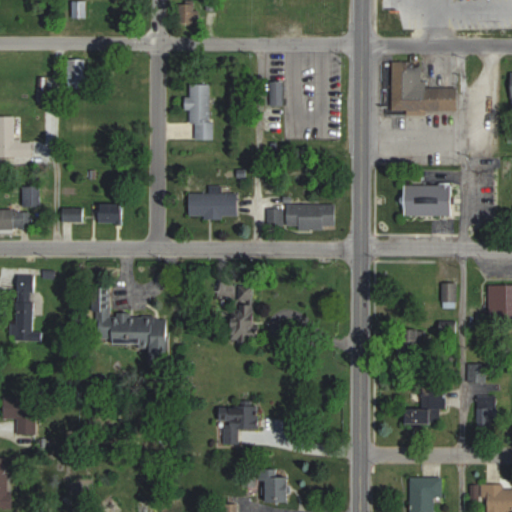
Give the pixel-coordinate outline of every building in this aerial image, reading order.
[(88,0),(74,0),(74,17),(88,17),(88,0)] [(126,18),(125,0),(91,0),(92,18),(126,18)] [(266,0),(266,14),(279,14),(278,0),(266,0)] [(334,4),(304,4),(304,24),(334,24),(334,4)] [(70,58),(70,86),(87,86),(87,58),(70,58)] [(394,112),(460,112),(460,87),(425,87),(425,61),(394,61),(394,112)] [(285,105),(285,82),(274,82),(274,105),(285,105)] [(193,83),(193,96),(189,96),(190,139),(215,139),(214,83),(193,83)] [(0,115),(0,159),(35,160),(35,141),(17,141),(17,115),(0,115)] [(455,216),(455,184),(408,184),(408,216),(455,216)] [(25,205),(43,205),(43,185),(25,185),(25,205)] [(212,192),(191,192),(192,217),(241,217),(241,192),(224,192),(224,185),(212,185),(212,192)] [(125,203),(100,203),(100,221),(125,221),(125,203)] [(288,203),(288,209),(274,208),(274,227),(338,228),(339,204),(288,203)] [(86,206),(65,206),(65,219),(86,219),(86,206)] [(0,228),(32,228),(32,208),(0,208),(0,228)] [(16,339),(45,340),(45,329),(38,329),(40,274),(18,273),(16,339)] [(258,285),(237,284),(233,340),(249,341),(249,334),(255,335),(258,285)] [(458,302),(458,284),(445,284),(445,302),(458,302)] [(511,284),(491,284),(491,320),(511,319),(511,284)] [(96,342),(153,343),(152,364),(172,364),(173,314),(106,313),(106,286),(96,286),(96,342)] [(445,325),(445,349),(458,349),(458,325),(445,325)] [(470,382),(489,382),(489,362),(470,362),(470,382)] [(447,387),(425,387),(425,407),(406,407),(407,424),(448,424),(447,387)] [(6,395),(6,418),(20,419),(20,432),(38,433),(39,396),(6,395)] [(499,396),(480,396),(480,431),(499,431),(499,396)] [(241,429),(262,429),(262,406),(223,406),(223,445),(241,445),(241,429)] [(0,456),(0,507),(14,507),(14,457),(0,456)] [(263,481),(270,481),(270,501),(293,501),(293,470),(263,470),(263,481)] [(437,511),(437,497),(446,497),(446,477),(413,477),(412,511),(437,511)] [(511,511),(511,484),(483,485),(483,500),(489,500),(488,511),(511,511)]
